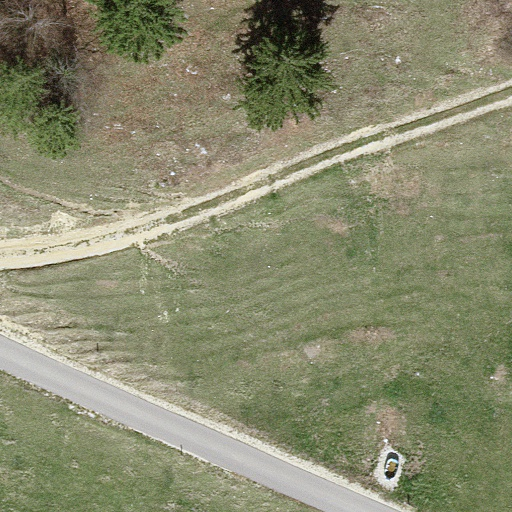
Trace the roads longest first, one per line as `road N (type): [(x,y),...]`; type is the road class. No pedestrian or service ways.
road 1 (track): [(511,86),(99,235),(0,250)]
road 2 (unclassified): [(359,511),(0,349)]
